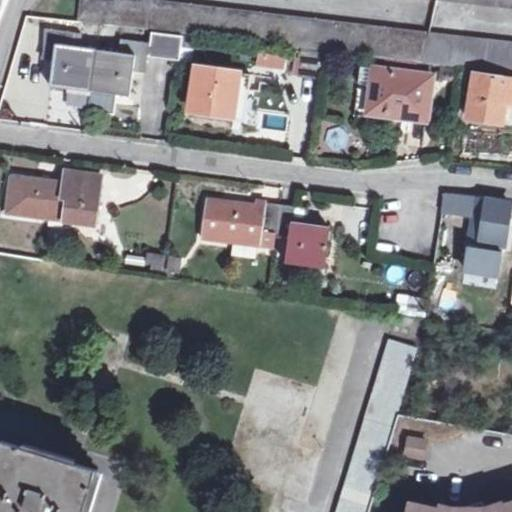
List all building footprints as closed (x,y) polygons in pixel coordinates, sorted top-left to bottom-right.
[(79,0),(77,20),(423,61),(426,32),(163,0),(79,0)] [(51,87),(91,92),(96,49),(79,47),(81,34),(47,30),(44,52),(55,53),(51,87)] [(511,42),(429,33),(423,61),(463,66),(511,71),(511,42)] [(199,39),(185,37),(184,48),(198,49),(199,39)] [(118,53),(96,49),(91,92),(130,97),(134,64),(144,65),(147,42),(119,39),(118,53)] [(297,75),(320,78),(323,52),(301,50),(297,75)] [(190,112),(232,116),(236,88),(248,90),(250,74),(195,68),(190,112)] [(431,75),(374,69),(372,85),(370,84),(367,109),(383,111),(383,115),(404,118),(404,114),(426,117),(431,75)] [(466,119),(511,126),(511,80),(473,75),(466,119)] [(7,215),(49,220),(50,215),(69,217),(68,223),(95,225),(101,176),(66,172),(64,185),(11,180),(7,215)] [(466,196),(445,195),(442,212),(462,215),(466,196)] [(502,245),(509,202),(476,197),(469,240),(502,245)] [(262,234),(275,235),(279,204),(258,202),(257,207),(206,200),(201,239),(260,247),(262,234)] [(307,208),(279,204),(275,235),(289,237),(286,263),(325,269),(330,230),(305,226),(307,208)] [(164,255),(153,253),(151,266),(151,269),(162,270),(164,255)] [(181,257),(170,256),(168,272),(179,274),(181,257)] [(415,313),(417,294),(397,293),(395,311),(415,313)] [(368,511),(418,348),(390,340),(337,511),(368,511)] [(424,457),(427,439),(409,436),(406,454),(424,457)] [(84,511),(97,470),(2,441),(0,446),(0,511),(84,511)] [(485,511),(486,510),(483,500),(455,509),(443,505),(441,511),(485,511)] [(441,511),(443,505),(442,505),(441,509),(411,503),(409,511),(511,511),(511,502),(486,510),(485,511),(441,511)]
